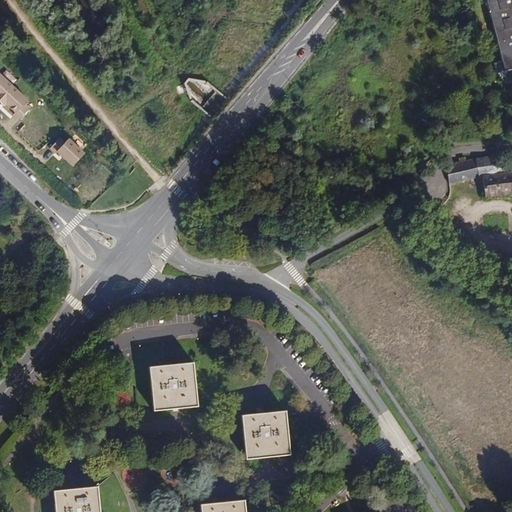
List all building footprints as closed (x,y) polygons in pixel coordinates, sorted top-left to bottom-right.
[(511,69),(511,0),(486,0),(505,71),(511,69)] [(511,172),(504,173),(501,156),(476,159),(466,161),(465,158),(459,159),(460,162),(448,165),(447,167),(449,185),(482,177),(485,198),(511,193),(511,172)] [(197,406),(193,362),(149,366),(153,410),(197,406)] [(285,410),(241,415),(246,459),(290,454),(285,410)] [(99,511),(97,486),(53,491),(55,511),(99,511)] [(245,511),(244,500),(200,504),(201,511),(245,511)]
